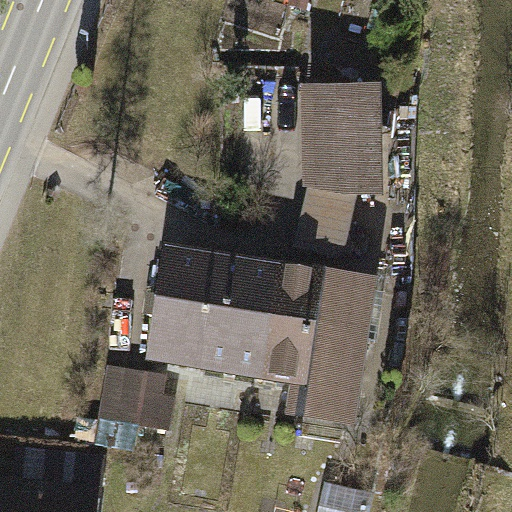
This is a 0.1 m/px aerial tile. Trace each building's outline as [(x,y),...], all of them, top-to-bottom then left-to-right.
[(310,0),(289,0),(287,10),(306,16),(310,0)] [(373,101),(311,99),(314,185),(302,241),(339,254),(348,198),(375,199),(373,101)] [(297,236),(308,174),(287,170),(275,232),(297,236)] [(170,261),(154,361),(263,379),(280,278),(170,261)] [(302,385),(319,285),(280,278),(263,379),(302,385)] [(348,424),(370,293),(319,285),(302,385),(297,416),(348,424)] [(165,396),(168,377),(110,367),(96,446),(130,452),(136,424),(170,430),(176,398),(165,396)] [(15,449),(12,485),(97,492),(103,493),(106,457),(15,449)] [(322,478),(314,511),(373,511),(378,491),(322,478)] [(0,484),(0,511),(95,511),(97,492),(12,485),(0,484)]
